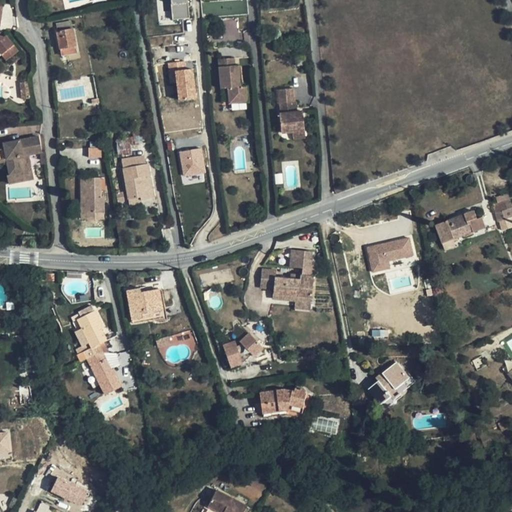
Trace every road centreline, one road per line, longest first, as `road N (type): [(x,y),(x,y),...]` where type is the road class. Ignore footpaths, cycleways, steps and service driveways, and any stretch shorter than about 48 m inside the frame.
road 1 (residential): [(201,254),(511,142)]
road 2 (residential): [(201,254),(216,205),(196,0)]
road 3 (residential): [(0,258),(140,262),(201,254)]
road 4 (unknown): [(182,258),(224,375)]
